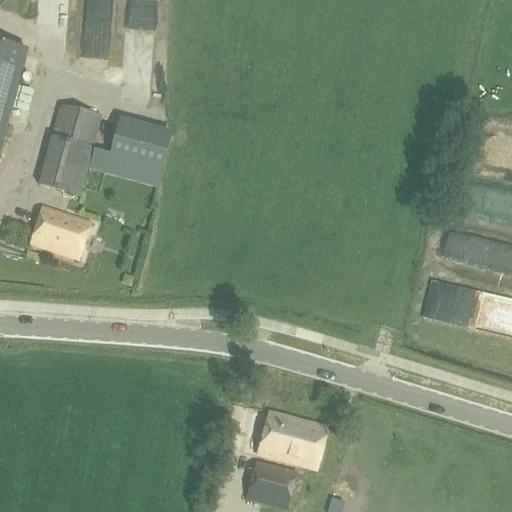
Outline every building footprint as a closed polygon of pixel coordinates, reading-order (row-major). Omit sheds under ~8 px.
[(137,0),(136,37),(162,39),(164,0),(137,0)] [(113,32),(113,16),(92,15),(91,31),(113,32)] [(0,148),(26,52),(0,44),(0,148)] [(37,186),(79,197),(101,116),(59,105),(37,186)] [(89,169),(99,171),(151,185),(157,187),(170,135),(165,133),(118,121),(109,155),(94,151),(89,169)] [(89,224),(41,210),(31,246),(78,259),(89,224)] [(511,290),(454,279),(449,302),(511,314),(511,290)] [(268,413),(258,456),(315,471),(326,428),(268,413)] [(287,511),(297,472),(255,461),(245,501),(287,511)] [(303,488),(302,505),(316,505),(317,489),(303,488)]
